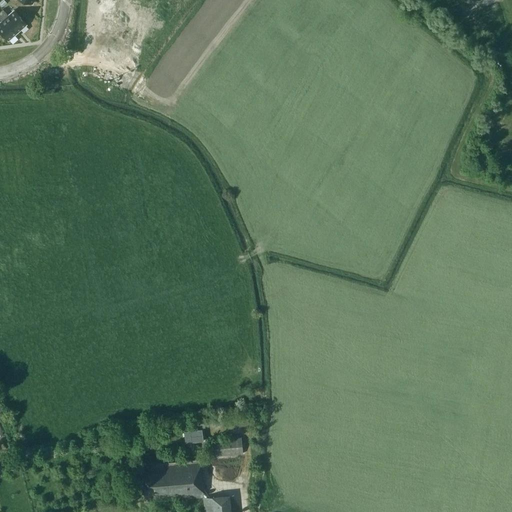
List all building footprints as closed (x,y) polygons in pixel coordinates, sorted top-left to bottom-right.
[(0,12),(18,33),(27,25),(14,11),(9,16),(3,10),(0,12)] [(0,30),(9,41),(18,33),(0,12),(0,19),(2,22),(0,23),(0,30)] [(251,424),(248,411),(226,416),(228,429),(251,424)] [(204,441),(202,429),(184,431),(186,443),(204,441)] [(243,454),(242,437),(213,440),(214,457),(243,454)] [(204,496),(200,460),(152,465),(152,468),(140,470),(141,474),(128,475),(129,490),(137,489),(137,492),(144,491),(145,502),(203,496),(204,496)] [(203,496),(204,511),(231,511),(230,494),(203,496)]
